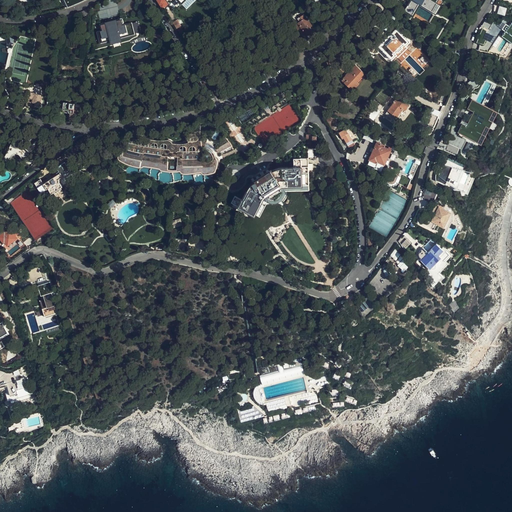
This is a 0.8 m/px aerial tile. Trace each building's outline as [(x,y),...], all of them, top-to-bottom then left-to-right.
[(406,0),(407,1),(400,14),(410,19),(417,6),(433,16),(439,5),(442,0),(440,0),(406,0)] [(433,16),(436,17),(442,7),(439,5),(433,16)] [(499,6),(498,13),(506,14),(507,7),(499,6)] [(102,23),(100,23),(101,28),(103,27),(103,29),(98,30),(101,42),(110,40),(111,43),(122,41),(122,37),(135,34),(133,22),(123,24),(123,22),(124,22),(123,17),(121,18),(120,13),(113,15),(113,18),(109,19),(109,16),(101,18),(102,23)] [(294,26),(298,31),(302,29),(306,34),(308,33),(309,33),(311,33),(312,30),(310,27),(311,26),(303,15),(297,18),(300,22),(294,26)] [(477,43),(483,44),(485,39),(484,38),(487,31),(482,29),(477,43)] [(458,45),(449,43),(449,42),(447,50),(456,53),(458,45)] [(417,77),(424,70),(410,55),(403,62),(417,77)] [(347,81),(345,83),(352,89),(355,85),(357,86),(360,83),(358,81),(365,73),(356,65),(344,79),(347,81)] [(360,83),(367,74),(365,73),(358,81),(360,83)] [(284,93),(282,91),(273,98),(275,99),(284,93)] [(37,102),(36,106),(40,107),(41,101),(43,100),(44,98),(42,96),(43,95),(30,92),(27,106),(32,107),(32,105),(33,102),(37,102)] [(410,104),(399,96),(389,110),(393,113),(391,117),(395,120),(398,116),(401,118),(403,114),(405,114),(406,113),(406,111),(410,104)] [(463,123),(458,131),(478,142),(479,141),(484,132),(487,126),(490,129),(494,122),(498,115),(479,105),(481,102),(475,98),(470,107),(476,110),(475,112),(477,113),(473,118),(472,118),(468,125),(463,123)] [(75,103),(64,102),(62,112),(70,113),(69,120),(76,121),(76,117),(78,117),(78,112),(80,112),(80,107),(74,106),(75,103)] [(79,122),(89,122),(89,114),(86,110),(80,109),(79,122)] [(438,119),(439,115),(431,111),(427,120),(433,122),(435,117),(438,119)] [(124,170),(126,172),(126,171),(126,170),(130,166),(139,168),(143,168),(144,167),(160,169),(161,171),(167,172),(173,173),(180,172),(181,173),(181,174),(183,175),(193,174),(202,173),(204,175),(206,175),(215,174),(219,163),(220,163),(221,159),(220,156),(233,148),(230,142),(225,136),(227,134),(227,133),(222,128),(217,126),(213,124),(210,130),(201,132),(199,125),(138,135),(136,137),(130,138),(127,140),(126,141),(121,140),(119,143),(121,148),(122,151),(118,153),(117,156),(116,159),(114,161),(117,165),(117,167),(118,170),(122,171),(124,170)] [(355,144),(346,128),(339,132),(342,136),(343,135),(345,138),(345,137),(350,146),(355,144)] [(366,131),(363,137),(373,143),(376,138),(366,131)] [(487,134),(484,132),(479,141),(482,143),(487,134)] [(27,154),(40,144),(33,141),(28,148),(22,143),(23,142),(23,141),(22,139),(21,138),(19,137),(17,137),(16,137),(15,137),(14,139),(13,140),(8,151),(6,154),(5,157),(4,159),(8,161),(12,155),(14,153),(15,153),(17,153),(18,153),(20,155),(27,164),(30,162),(28,159),(30,157),(27,154)] [(313,139),(306,139),(306,151),(316,152),(317,139),(313,139)] [(383,170),(392,149),(391,148),(392,146),(387,144),(386,145),(378,141),(370,159),(377,162),(375,167),(383,170)] [(447,143),(444,150),(455,155),(458,148),(447,143)] [(454,165),(446,185),(469,194),(478,171),(442,156),(440,159),(445,161),(454,165)] [(232,202),(254,213),(259,216),(266,204),(270,205),(275,205),(279,204),(282,203),(285,200),(286,197),(288,194),(288,190),(309,189),(308,157),(293,158),(294,166),(285,167),(278,168),(273,169),(273,168),(255,179),(256,180),(249,187),(243,199),(235,195),(232,202)] [(60,187),(63,186),(59,181),(68,175),(67,173),(71,170),(65,162),(56,167),(59,171),(56,172),(57,174),(44,183),(41,179),(35,182),(41,192),(48,188),(52,193),(53,192),(60,187)] [(390,179),(386,182),(391,184),(395,182),(398,176),(397,175),(395,173),(393,173),(391,177),(390,177),(390,179)] [(436,193),(438,188),(426,183),(424,193),(429,195),(427,198),(433,200),(434,197),(437,199),(439,195),(436,193)] [(110,207),(116,201),(113,198),(107,203),(110,207)] [(447,217),(448,217),(451,212),(445,209),(447,206),(442,203),(441,205),(437,203),(434,210),(437,212),(432,222),(431,222),(429,228),(432,230),(435,223),(437,224),(438,222),(443,225),(447,217)] [(181,217),(173,220),(174,226),(183,224),(181,217)] [(117,237),(106,221),(103,223),(114,238),(117,237)] [(5,240),(8,244),(13,240),(16,243),(21,239),(18,235),(17,237),(10,229),(6,232),(5,231),(0,234),(0,236),(4,241),(5,240)] [(429,250),(427,253),(421,248),(419,249),(418,252),(418,255),(420,258),(419,259),(429,267),(428,268),(431,270),(433,268),(435,269),(437,268),(440,271),(447,263),(445,260),(450,254),(442,247),(441,248),(436,243),(432,247),(432,246),(429,250)] [(397,263),(404,258),(397,250),(390,254),(397,263)] [(402,271),(408,268),(405,260),(398,263),(402,271)] [(45,315),(58,311),(52,291),(42,294),(44,299),(40,300),(43,309),(36,311),(38,316),(45,314),(45,315)] [(0,349),(5,346),(2,341),(0,341),(0,339),(10,334),(3,321),(0,323),(0,349)] [(260,362),(262,372),(276,369),(275,365),(274,364),(273,363),(272,362),(271,362),(270,359),(267,359),(262,360),(263,361),(260,362)] [(276,369),(262,372),(260,373),(262,381),(303,371),(301,363),(284,367),(283,362),(275,364),(275,365),(276,369)] [(22,373),(3,379),(4,385),(6,384),(6,382),(23,376),(22,373)] [(26,384),(23,376),(6,382),(6,384),(9,392),(7,393),(9,400),(31,392),(28,383),(26,384)] [(263,404),(267,404),(268,407),(291,402),(290,397),(311,391),(310,389),(306,390),(266,399),(263,387),(262,381),(261,382),(257,384),(255,387),(253,392),(254,396),(256,400),(259,403),(263,404)] [(32,397),(31,392),(9,400),(10,404),(32,397)]
